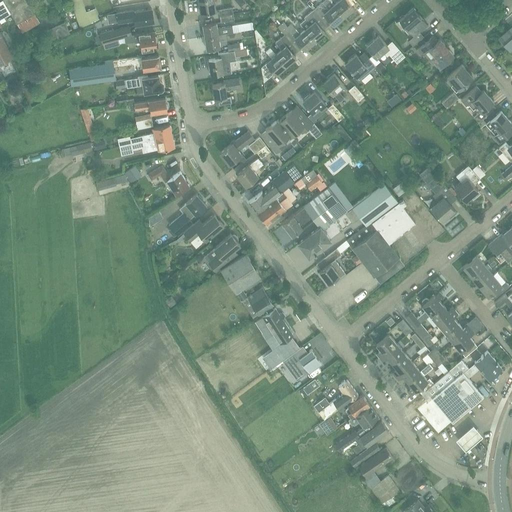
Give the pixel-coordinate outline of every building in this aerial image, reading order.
[(3,0),(5,2),(11,13),(23,33),(40,23),(25,0),(3,0)] [(70,0),(71,3),(80,28),(100,19),(96,8),(87,12),(82,0),(70,0)] [(216,11),(214,3),(221,2),(220,0),(198,0),(201,13),(216,11)] [(334,25),(344,16),(334,4),(330,0),(324,0),(313,10),(325,23),(329,19),(334,25)] [(338,0),(334,4),(344,16),(354,8),(350,4),(354,0),(338,0)] [(0,19),(10,14),(11,13),(5,2),(0,4),(0,19)] [(219,10),(220,16),(232,14),(234,14),(233,7),(219,10)] [(134,10),(117,12),(118,21),(135,18),(136,24),(154,21),(153,18),(152,8),(134,11),(134,10)] [(408,41),(413,46),(424,36),(420,32),(428,25),(414,8),(399,20),(413,37),(409,41),(409,40),(408,41)] [(320,27),(325,23),(313,10),(304,18),(305,19),(300,23),(305,29),(315,41),(325,32),(320,27)] [(233,20),(232,14),(220,16),(221,22),(233,20)] [(65,22),(53,27),(58,39),(70,33),(65,22)] [(205,37),(238,31),(237,25),(217,28),(216,22),(203,25),(205,37)] [(305,49),(315,41),(305,29),(299,34),(294,27),(291,23),(287,26),(283,22),(278,26),(285,34),(296,47),(300,44),(305,49)] [(53,27),(44,31),(49,42),(56,39),(58,39),(53,27)] [(113,29),(100,34),(103,44),(131,35),(132,34),(129,28),(114,33),(113,29)] [(511,29),(511,28),(501,37),(511,49),(511,29)] [(0,64),(13,58),(0,31),(0,64)] [(205,37),(207,49),(220,47),(219,40),(239,37),(238,31),(205,37)] [(131,35),(103,44),(105,50),(120,45),(119,43),(125,42),(126,43),(140,41),(141,47),(158,44),(157,38),(156,38),(155,32),(151,32),(144,33),(131,35)] [(291,52),(296,47),(285,34),(275,42),(281,49),(276,54),(286,66),(296,57),(291,52)] [(392,51),(387,45),(379,35),(367,46),(376,57),(384,50),(396,64),(405,56),(397,47),(392,51)] [(421,56),(425,52),(431,59),(433,57),(440,66),(453,55),(440,39),(438,41),(433,36),(417,50),(421,56)] [(276,74),(286,66),(276,54),(270,47),(265,51),(271,58),(261,67),(264,82),(275,73),(276,74)] [(219,58),(210,59),(208,60),(211,74),(220,73),(221,75),(231,73),(229,61),(236,60),(235,56),(234,51),(218,54),(219,58)] [(160,67),(159,55),(144,57),(144,55),(114,60),(115,67),(134,64),(135,71),(160,67)] [(376,66),(366,55),(360,60),(356,55),(346,64),(356,76),(365,67),(369,72),(376,66)] [(69,68),(72,85),(116,79),(113,60),(105,61),(105,63),(69,68)] [(380,62),(376,65),(382,72),(386,68),(380,62)] [(462,64),(454,71),(448,76),(453,83),(450,85),(456,92),(473,77),(462,64)] [(138,78),(115,81),(116,89),(136,86),(137,93),(144,92),(162,89),(164,87),(163,81),(160,80),(159,74),(149,76),(149,74),(138,76),(138,78)] [(255,74),(251,82),(257,84),(260,77),(255,74)] [(334,74),(323,83),(333,94),(340,102),(344,98),(338,90),(344,85),(334,74)] [(215,99),(218,99),(219,105),(232,103),(231,96),(227,97),(226,90),(240,87),(238,77),(223,80),(224,82),(213,84),(215,99)] [(430,83),(425,87),(430,93),(435,89),(430,83)] [(364,96),(355,85),(348,90),(358,101),(364,96)] [(473,117),(478,122),(487,115),(483,111),(493,101),(483,90),(481,92),(476,86),(462,99),(467,105),(468,103),(473,109),(477,106),(481,111),(473,117)] [(314,91),(303,100),(316,115),(321,110),(320,108),(325,104),(314,91)] [(446,109),(458,98),(453,92),(441,102),(446,109)] [(116,96),(117,103),(131,101),(134,100),(133,94),(116,96)] [(168,104),(166,103),(165,98),(135,103),(135,101),(134,101),(134,100),(131,101),(133,110),(150,107),(151,113),(167,110),(167,109),(169,107),(168,104)] [(396,100),(386,107),(390,113),(400,106),(396,100)] [(343,116),(332,103),(327,108),(338,121),(343,116)] [(413,103),(406,108),(410,113),(417,108),(413,103)] [(279,121),(290,133),(292,135),(299,128),(302,132),(312,124),(300,110),(295,115),(291,110),(279,121)] [(501,111),(485,124),(495,135),(493,137),(498,143),(511,131),(511,127),(509,124),(511,122),(501,111)] [(138,129),(153,125),(152,118),(136,121),(138,129)] [(290,133),(279,121),(278,119),(265,130),(269,134),(264,139),(276,152),(287,143),(283,139),(290,133)] [(92,121),(85,123),(88,132),(95,129),(92,121)] [(340,123),(335,127),(346,141),(351,137),(340,123)] [(171,126),(169,125),(169,124),(153,127),(154,132),(130,138),(132,144),(172,135),(171,130),(172,129),(171,126)] [(317,136),(321,132),(317,127),(313,131),(317,136)] [(462,127),(458,131),(462,135),(466,132),(462,127)] [(229,163),(235,159),(239,165),(247,159),(242,153),(241,154),(238,150),(253,138),(248,131),(220,152),(229,163)] [(175,140),(173,139),(172,135),(132,144),(133,150),(142,148),(143,152),(174,145),(175,143),(175,140)] [(256,151),(266,144),(260,136),(248,145),(254,153),(256,151)] [(70,147),(63,148),(65,155),(71,154),(72,155),(92,150),(90,142),(70,147)] [(506,142),(499,148),(510,161),(511,159),(511,144),(509,146),(506,142)] [(261,157),(270,150),(266,144),(256,151),(261,157)] [(258,158),(245,168),(237,174),(246,185),(258,176),(254,171),(263,164),(258,158)] [(511,164),(502,173),(507,179),(511,174),(511,164)] [(187,179),(185,179),(180,172),(170,178),(162,165),(148,174),(152,180),(160,174),(165,182),(168,180),(176,194),(189,185),(188,184),(189,182),(187,179)] [(474,186),(476,184),(475,183),(480,179),(468,165),(456,175),(461,182),(455,188),(465,200),(471,196),(473,198),(480,193),(474,186)] [(454,196),(448,188),(445,184),(445,185),(429,166),(419,174),(435,193),(432,195),(438,202),(431,207),(442,220),(447,215),(450,218),(457,212),(451,205),(452,204),(449,201),(455,196),(454,196)] [(323,182),(315,170),(303,179),(302,178),(295,183),(299,188),(306,183),(311,191),(323,182)] [(262,191),(249,201),(257,212),(288,187),(294,182),(285,171),(272,181),(275,184),(264,193),(262,191)] [(115,176),(97,181),(99,189),(117,184),(115,176)] [(404,180),(393,188),(399,196),(409,187),(404,180)] [(366,226),(372,221),(399,201),(385,182),(370,193),(352,207),(366,226)] [(296,211),(282,222),(292,235),(303,227),(314,219),(320,226),(322,229),(347,210),(328,186),(304,205),(296,211)] [(451,186),(448,188),(454,196),(457,194),(451,186)] [(288,207),(287,205),(291,202),(287,196),(289,195),(286,190),(288,188),(288,187),(257,212),(267,224),(288,207)] [(169,224),(178,235),(184,229),(192,222),(189,219),(206,205),(197,194),(179,208),(183,213),(169,224)] [(114,205),(120,211),(125,205),(119,199),(114,205)] [(415,223),(403,206),(406,204),(403,199),(399,202),(399,201),(372,221),(389,243),(415,223)] [(159,212),(149,218),(150,227),(163,219),(159,212)] [(184,232),(189,239),(199,231),(206,240),(223,225),(214,214),(203,224),(199,219),(184,232)] [(405,264),(399,257),(389,243),(372,221),(366,226),(347,240),(352,248),(374,276),(375,276),(380,283),(405,264)] [(331,240),(322,229),(320,226),(298,243),(309,257),(331,240)] [(511,226),(504,233),(503,232),(497,237),(506,248),(511,254),(511,226)] [(240,245),(237,241),(239,240),(239,238),(235,234),(234,234),(232,235),(231,234),(227,238),(226,237),(225,238),(225,239),(214,248),(219,254),(209,262),(217,272),(221,269),(238,254),(237,254),(232,258),(229,254),(240,245)] [(506,248),(497,237),(493,241),(501,251),(506,248)] [(501,251),(493,241),(488,245),(497,256),(500,253),(501,251)] [(342,254),(337,247),(316,263),(321,270),(319,271),(328,283),(338,275),(340,277),(345,273),(335,259),(342,254)] [(511,259),(511,254),(506,248),(501,251),(500,253),(508,263),(511,259)] [(246,253),(221,269),(242,300),(247,296),(241,288),(260,276),(246,253)] [(472,277),(485,265),(477,256),(463,267),(472,277)] [(356,271),(360,268),(356,262),(351,265),(356,271)] [(480,286),(493,275),(485,265),(472,277),(480,286)] [(492,300),(509,286),(497,271),(493,275),(480,286),(488,296),(489,295),(492,300)] [(439,291),(428,300),(427,299),(425,299),(423,301),(422,303),(423,305),(422,305),(426,310),(417,318),(411,311),(405,317),(414,328),(415,328),(421,323),(430,315),(443,304),(438,299),(442,295),(439,291)] [(247,296),(242,300),(244,303),(255,321),(265,314),(262,311),(273,304),(265,293),(257,298),(255,296),(249,300),(247,296)] [(511,321),(511,301),(507,296),(505,293),(494,302),(498,307),(504,302),(511,310),(511,311),(507,316),(511,321)] [(171,296),(165,300),(169,308),(176,303),(171,296)] [(438,324),(455,310),(452,306),(447,310),(443,304),(430,315),(438,324)] [(265,314),(255,321),(262,331),(269,326),(273,331),(281,343),(293,335),(275,308),(265,314)] [(445,333),(458,323),(454,317),(458,313),(455,310),(438,324),(445,333)] [(336,326),(346,317),(343,314),(333,322),(336,326)] [(411,329),(403,319),(397,324),(405,334),(411,329)] [(453,343),(472,327),(467,322),(463,326),(463,328),(458,323),(445,333),(453,343)] [(428,332),(421,323),(415,328),(422,337),(428,332)] [(477,346),(469,336),(471,336),(476,332),(472,327),(453,343),(465,357),(477,346)] [(438,340),(435,336),(433,337),(428,332),(422,337),(430,346),(434,343),(438,340)] [(420,339),(415,333),(411,336),(416,342),(420,339)] [(379,357),(395,344),(396,343),(388,334),(376,344),(381,350),(376,354),(379,357)] [(427,348),(424,344),(420,339),(416,342),(421,348),(417,351),(420,354),(427,348)] [(284,348),(277,353),(282,360),(286,357),(299,348),(294,340),(284,348)] [(392,363),(404,352),(396,343),(395,344),(379,357),(383,361),(387,357),(392,363)] [(440,353),(437,349),(438,348),(434,343),(430,346),(433,349),(432,350),(437,356),(440,353)] [(301,347),(286,357),(301,377),(321,362),(311,349),(307,352),(306,353),(301,347)] [(437,356),(432,350),(427,354),(432,360),(437,356)] [(461,360),(456,365),(462,372),(463,372),(468,378),(480,368),(488,378),(501,367),(487,351),(474,362),(475,363),(468,368),(461,360)] [(395,376),(412,361),(404,352),(392,363),(396,368),(392,372),(395,376)] [(445,359),(440,353),(437,356),(442,362),(445,359)] [(448,370),(442,362),(437,356),(432,360),(444,374),(448,370)] [(420,371),(412,361),(395,376),(398,380),(403,376),(407,381),(420,371)] [(429,378),(427,380),(423,375),(433,367),(429,363),(420,371),(407,381),(412,387),(407,391),(411,395),(418,389),(421,393),(426,389),(434,383),(429,378)] [(432,398),(419,408),(440,432),(483,396),(468,378),(463,372),(462,372),(456,365),(443,375),(434,383),(425,390),(432,398)] [(315,379),(307,384),(312,391),(319,385),(315,379)] [(324,420),(329,416),(358,394),(347,380),(339,386),(344,393),(333,401),(328,396),(314,406),(324,420)] [(362,394),(360,396),(348,405),(350,407),(345,410),(347,414),(350,418),(355,414),(361,410),(369,404),(362,394)] [(378,417),(369,404),(361,410),(354,415),(348,420),(352,424),(357,421),(358,421),(363,428),(378,417)] [(337,427),(329,416),(324,420),(320,422),(328,433),(331,431),(332,431),(337,427)] [(381,421),(360,436),(355,440),(362,449),(367,445),(368,447),(352,458),(353,459),(351,460),(355,465),(380,447),(374,440),(388,430),(381,421)] [(474,427),(457,441),(466,453),(483,439),(474,427)] [(338,442),(343,448),(355,440),(360,436),(355,429),(338,442)] [(393,457),(386,447),(359,466),(365,476),(393,457)] [(387,475),(370,487),(381,503),(399,492),(387,475)] [(433,511),(428,506),(425,509),(417,500),(406,510),(407,511),(433,511)]
